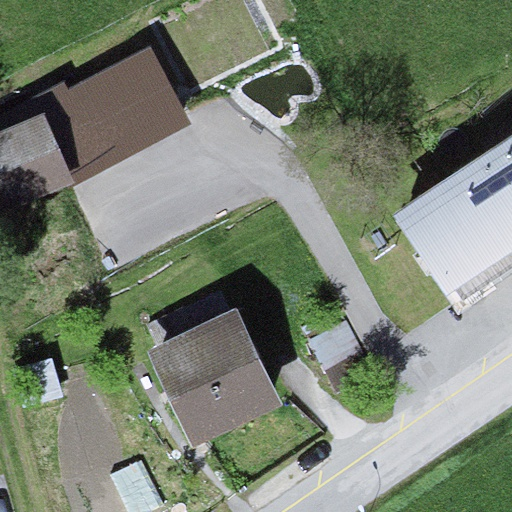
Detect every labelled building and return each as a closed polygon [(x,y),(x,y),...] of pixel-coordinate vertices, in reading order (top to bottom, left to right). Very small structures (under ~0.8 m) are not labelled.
[(25,110),(57,176),(187,111),(154,46),(25,110)] [(0,122),(0,204),(57,176),(25,110),(0,122)] [(511,140),(395,224),(446,295),(511,248),(511,140)] [(137,349),(181,441),(266,401),(223,308),(137,349)] [(57,391),(48,356),(26,361),(35,397),(57,391)]
